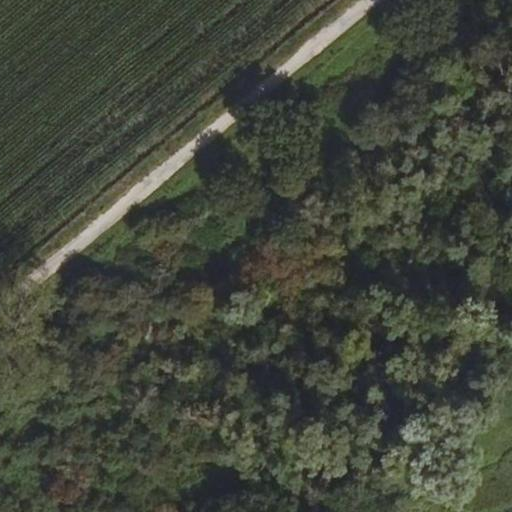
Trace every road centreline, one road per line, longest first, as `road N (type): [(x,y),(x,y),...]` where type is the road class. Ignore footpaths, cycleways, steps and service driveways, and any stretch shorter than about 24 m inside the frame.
road 1 (unclassified): [(177,152),(360,0)]
road 2 (track): [(0,303),(177,152)]
